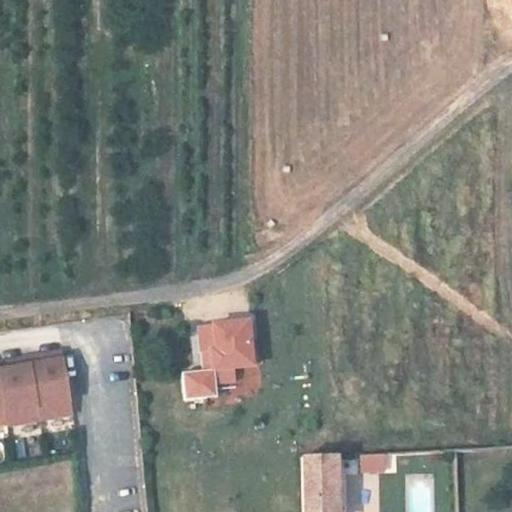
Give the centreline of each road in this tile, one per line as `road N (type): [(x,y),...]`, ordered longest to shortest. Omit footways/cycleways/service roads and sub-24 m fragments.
road 1 (track): [(252,275),(511,62)]
road 2 (residential): [(0,312),(216,287),(252,275)]
